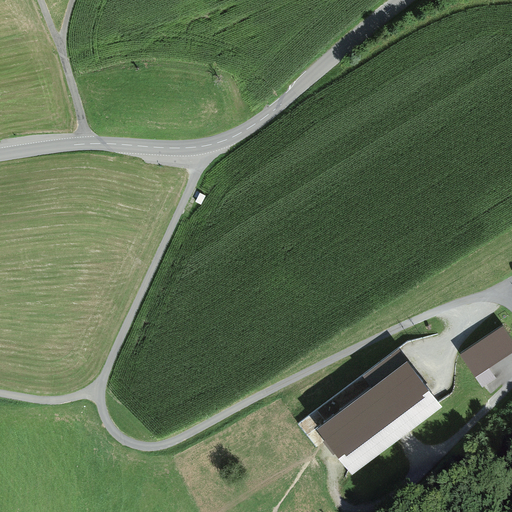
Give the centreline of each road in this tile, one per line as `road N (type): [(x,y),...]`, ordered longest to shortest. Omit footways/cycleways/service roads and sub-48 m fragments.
road 1 (tertiary): [(86,142),(193,147),(227,139),(405,0)]
road 2 (track): [(486,399),(380,511)]
road 3 (residential): [(39,0),(86,142)]
